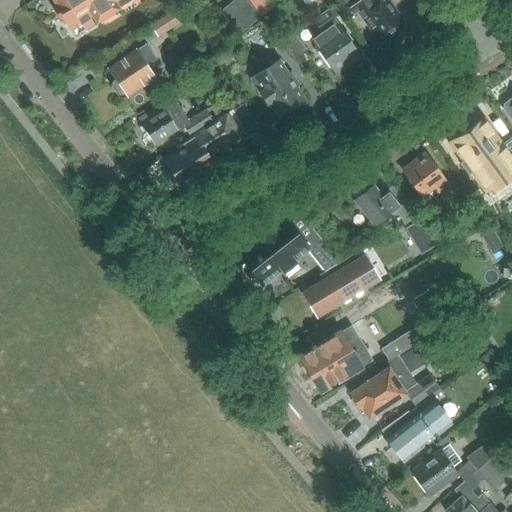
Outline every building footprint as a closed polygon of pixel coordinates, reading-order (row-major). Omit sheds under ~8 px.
[(52,0),(75,36),(131,0),(52,0)] [(260,18),(245,0),(233,0),(217,14),(236,37),(260,18)] [(262,0),(247,0),(260,17),(270,10),(262,0)] [(346,22),(362,11),(382,40),(404,24),(386,0),(344,0),(336,7),(340,15),(345,22),(346,22)] [(321,33),(311,40),(335,74),(359,56),(333,20),(340,15),(335,7),(313,23),(321,33)] [(147,26),(148,27),(156,38),(179,24),(176,20),(181,17),(175,8),(167,12),(147,26)] [(280,41),(283,44),(284,44),(283,45),(293,59),(304,51),(290,33),(280,41)] [(156,60),(145,44),(109,69),(116,80),(112,83),(111,87),(118,98),(123,99),(140,88),(145,94),(156,87),(152,81),(155,78),(147,66),(156,60)] [(266,107),(270,104),(278,117),(305,101),(296,87),(299,86),(290,72),(288,73),(278,59),(248,79),(266,107)] [(511,97),(503,104),(501,110),(511,124),(511,123),(511,97)] [(154,145),(182,126),(188,122),(187,121),(176,103),(164,111),(160,105),(139,119),(142,124),(141,125),(154,145)] [(227,114),(200,132),(190,138),(177,147),(181,152),(165,162),(173,174),(171,175),(180,189),(188,183),(189,184),(194,181),(192,179),(212,165),(205,154),(216,147),(218,150),(239,136),(230,122),(244,113),(238,104),(226,112),(227,114)] [(182,126),(190,138),(200,132),(199,131),(213,122),(213,121),(222,115),(215,104),(206,110),(205,109),(187,121),(188,122),(182,126)] [(463,133),(450,143),(463,160),(459,163),(470,179),(474,176),(485,191),(504,178),(507,181),(511,177),(511,136),(501,145),(484,121),(470,131),(471,132),(465,136),(463,133)] [(402,171),(422,198),(434,189),(439,196),(439,195),(445,202),(455,195),(449,187),(424,154),(402,171)] [(373,185),(353,201),(374,228),(392,214),(396,211),(398,210),(396,208),(387,197),(384,199),(373,185)] [(398,210),(396,211),(404,225),(415,218),(406,202),(396,208),(398,210)] [(252,280),(258,288),(305,250),(323,272),(339,263),(300,214),(291,221),(285,213),(232,254),(240,264),(239,270),(247,280),(252,280)] [(420,220),(404,229),(419,256),(435,246),(420,220)] [(478,232),(491,254),(502,247),(489,225),(478,232)] [(300,291),(315,319),(338,306),(340,309),(369,293),(366,288),(379,281),(364,254),(351,261),(349,257),(339,263),(323,272),(317,275),(320,280),(300,291)] [(430,289),(412,300),(425,321),(380,349),(387,361),(394,357),(442,327),(437,321),(447,315),(430,289)] [(490,297),(477,304),(481,311),(493,303),(490,297)] [(467,326),(459,316),(451,322),(459,332),(467,326)] [(350,326),(299,357),(319,392),(371,361),(350,326)] [(490,353),(483,360),(489,367),(496,360),(490,353)] [(394,357),(387,361),(380,366),(383,371),(349,394),(360,410),(361,409),(368,420),(406,395),(404,392),(411,383),(394,357)] [(408,389),(419,405),(440,390),(429,374),(408,389)] [(408,413),(382,433),(386,439),(384,441),(402,464),(450,426),(450,425),(443,417),(432,403),(432,402),(430,404),(427,400),(409,414),(408,413)] [(465,457),(468,461),(476,470),(492,456),(508,443),(499,433),(465,457)] [(410,473),(427,497),(458,475),(455,472),(452,467),(461,461),(449,444),(410,473)] [(452,491),(452,492),(459,499),(444,511),(505,511),(504,510),(501,511),(496,511),(489,504),(481,495),(476,499),(470,492),(483,481),(492,491),(509,477),(492,456),(476,470),(452,491)]
